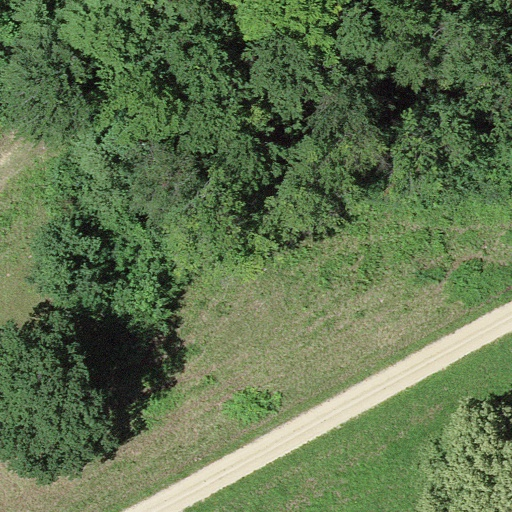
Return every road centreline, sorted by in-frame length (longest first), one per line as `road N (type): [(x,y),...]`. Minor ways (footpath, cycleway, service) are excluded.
road 1 (track): [(511,312),(146,511)]
road 2 (track): [(230,0),(0,176)]
